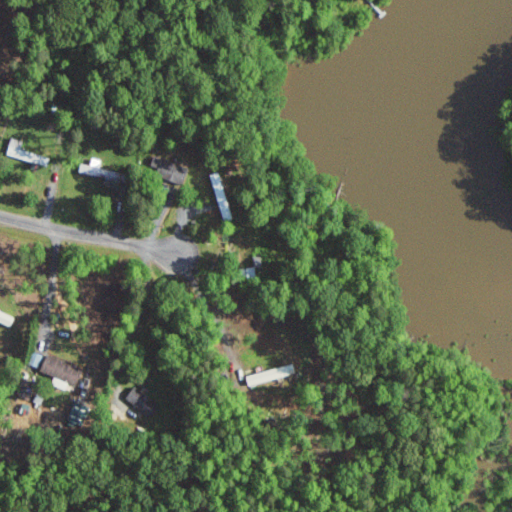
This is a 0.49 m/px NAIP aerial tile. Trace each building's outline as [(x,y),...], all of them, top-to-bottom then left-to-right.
[(7,154),(41,163),(43,155),(22,149),(24,140),(12,137),(7,154)] [(160,172),(158,176),(182,184),(188,167),(155,156),(151,169),(160,172)] [(109,178),(108,185),(121,187),(122,181),(128,183),(129,173),(101,168),(103,160),(94,158),(92,165),(83,164),(81,172),(109,178)] [(0,320),(13,325),(16,316),(0,310),(0,320)] [(42,353),(33,351),(31,365),(40,366),(42,353)] [(41,369),(77,385),(84,369),(48,353),(41,369)] [(248,382),(283,378),(282,370),(247,373),(248,382)] [(126,400),(153,415),(161,402),(134,386),(126,400)]
